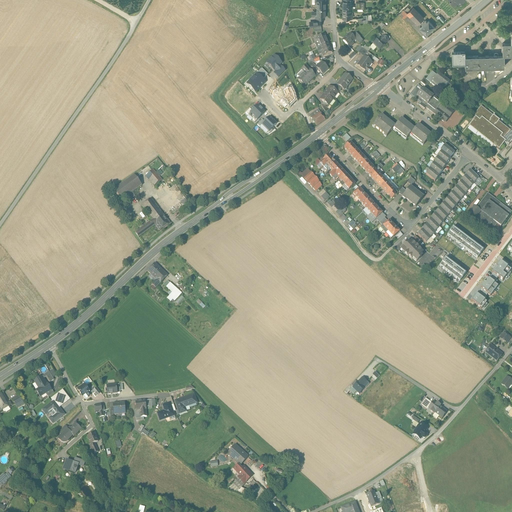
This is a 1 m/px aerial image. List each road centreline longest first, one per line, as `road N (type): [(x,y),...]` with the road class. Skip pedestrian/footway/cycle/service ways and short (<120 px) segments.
road 1 (primary): [(315,136),(168,240),(50,344)]
road 2 (residential): [(468,154),(411,225),(319,132)]
